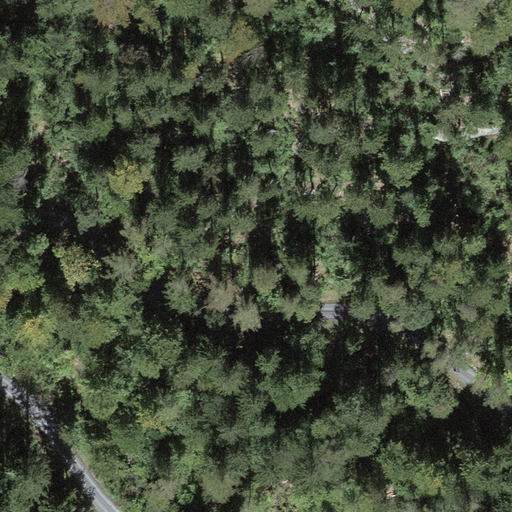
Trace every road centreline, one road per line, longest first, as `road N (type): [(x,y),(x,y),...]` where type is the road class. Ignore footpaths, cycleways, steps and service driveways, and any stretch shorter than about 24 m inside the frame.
road 1 (unclassified): [(511,402),(436,348),(364,313),(236,316),(137,290),(72,225),(38,217),(0,225)]
road 2 (unclassified): [(0,381),(29,396),(113,511)]
